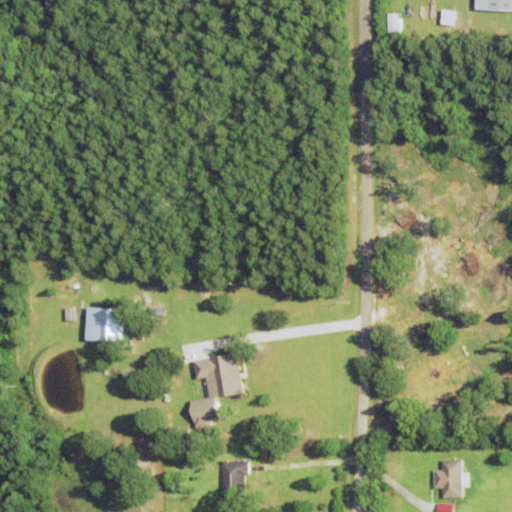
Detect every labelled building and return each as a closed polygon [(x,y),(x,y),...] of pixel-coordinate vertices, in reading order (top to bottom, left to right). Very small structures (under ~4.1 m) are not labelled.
[(511,0),(511,10),(477,9),(477,0),(511,0)] [(387,32),(400,32),(400,13),(388,13),(387,32)] [(427,334),(429,287),(438,288),(435,334),(427,334)] [(103,342),(104,309),(126,310),(124,343),(103,342)] [(384,326),(385,318),(421,320),(421,328),(384,326)] [(415,346),(415,336),(423,337),(422,346),(415,346)] [(219,400),(222,420),(212,422),(212,427),(198,429),(193,402),(212,399),(208,379),(199,380),(195,362),(239,354),(246,395),(219,400)] [(421,377),(432,364),(436,367),(425,380),(421,377)] [(416,416),(416,427),(396,427),(396,409),(408,409),(408,416),(416,416)] [(272,447),(284,447),(284,457),(272,457),(272,447)] [(444,499),(444,490),(436,490),(436,471),(444,471),(444,461),(464,461),(464,499),(444,499)] [(224,473),(219,473),(219,465),(225,465),(225,463),(250,463),(250,476),(247,476),(247,501),(224,501),(224,473)]
